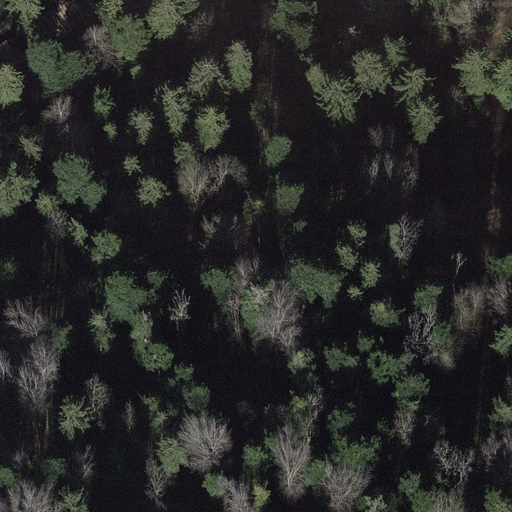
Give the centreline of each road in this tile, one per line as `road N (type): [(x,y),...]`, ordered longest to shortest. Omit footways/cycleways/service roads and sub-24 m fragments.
road 1 (track): [(0,334),(198,248),(383,216),(453,247),(511,230)]
road 2 (track): [(0,117),(168,0)]
